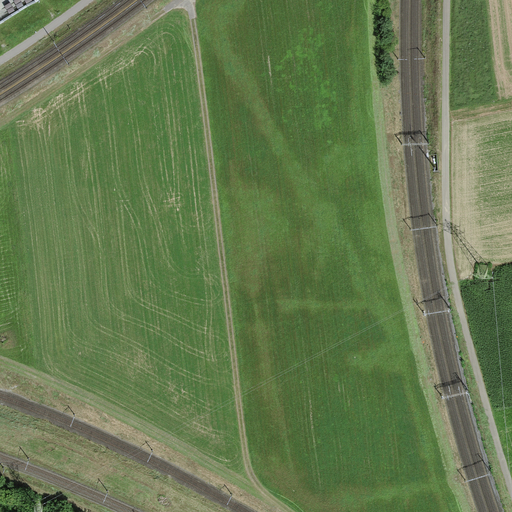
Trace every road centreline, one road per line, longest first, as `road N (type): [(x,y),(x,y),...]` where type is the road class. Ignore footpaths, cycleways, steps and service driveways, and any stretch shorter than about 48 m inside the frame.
road 1 (unclassified): [(511,504),(452,283),(441,185),(447,0)]
road 2 (track): [(188,0),(246,466),(262,490)]
road 3 (unknown): [(19,107),(183,0)]
